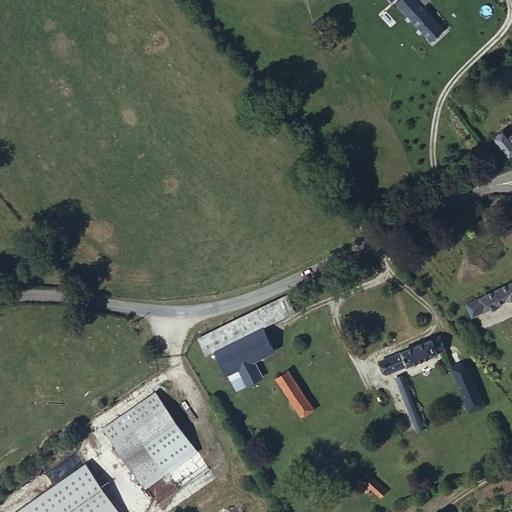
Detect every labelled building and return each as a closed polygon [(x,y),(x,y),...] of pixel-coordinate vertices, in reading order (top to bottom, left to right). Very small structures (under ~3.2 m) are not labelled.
[(441,30),(415,0),(398,0),(396,2),(429,40),(441,30)] [(439,0),(415,0),(441,30),(441,29),(456,19),(439,0)] [(511,133),(508,137),(502,130),(493,137),(508,157),(511,154),(511,133)] [(473,316),(508,300),(511,300),(511,282),(467,305),(473,316)] [(293,311),(286,294),(253,310),(261,327),(293,311)] [(209,332),(198,338),(208,355),(215,351),(228,374),(237,369),(245,385),(261,377),(253,362),(273,351),(261,327),(253,310),(209,332)] [(433,355),(444,351),(440,339),(431,342),(429,340),(402,350),(403,353),(383,360),(385,367),(382,369),(384,375),(406,366),(408,369),(416,364),(422,377),(431,373),(428,360),(435,358),(433,355)] [(237,369),(228,374),(235,389),(245,385),(237,369)] [(483,405),(468,369),(454,374),(468,412),(483,405)] [(313,409),(287,372),(277,378),(284,389),(283,392),(301,417),(313,409)] [(423,428),(404,376),(396,378),(415,431),(423,428)] [(104,428),(145,488),(197,453),(156,392),(104,428)] [(98,511),(112,503),(85,462),(7,511),(98,511)] [(387,490),(374,474),(363,482),(367,488),(371,485),(380,496),(387,490)] [(117,511),(112,503),(98,511),(117,511)]
